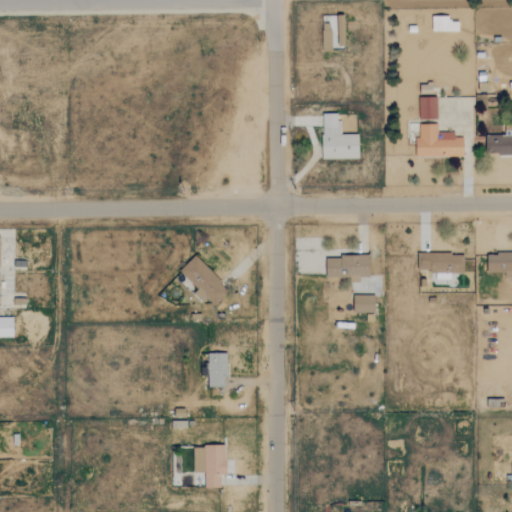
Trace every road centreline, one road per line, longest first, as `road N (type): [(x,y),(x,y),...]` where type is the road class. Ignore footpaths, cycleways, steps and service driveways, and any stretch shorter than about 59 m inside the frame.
road 1 (residential): [(0,210),(511,202)]
road 2 (residential): [(274,511),(274,0)]
